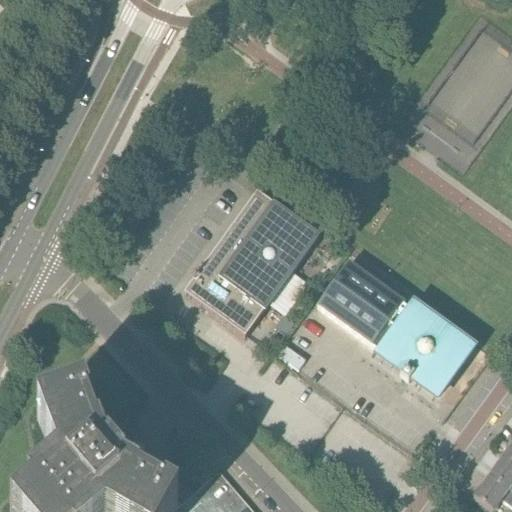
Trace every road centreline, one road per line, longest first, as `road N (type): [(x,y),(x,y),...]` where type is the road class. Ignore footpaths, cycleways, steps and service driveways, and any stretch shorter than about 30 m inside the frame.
road 1 (residential): [(285,511),(39,257)]
road 2 (primary): [(39,257),(174,0)]
road 3 (primary): [(135,0),(10,242)]
road 4 (residential): [(411,511),(511,372)]
